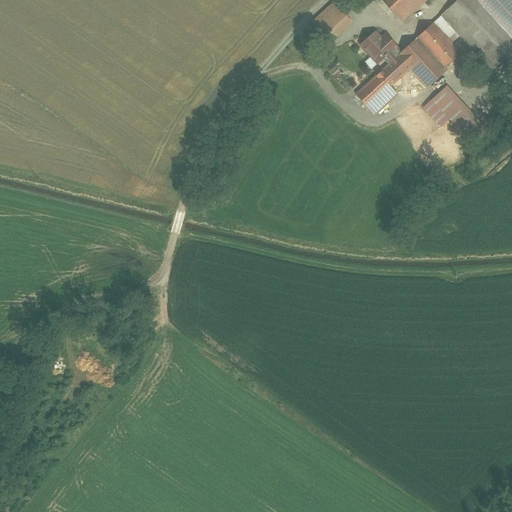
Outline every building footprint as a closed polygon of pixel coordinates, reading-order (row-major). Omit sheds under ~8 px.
[(390,66),(355,96),(373,116),(396,96),(388,87),(407,70),(426,91),(446,73),(444,71),(461,55),(452,44),(460,37),(493,73),(511,56),(511,42),(473,0),(460,0),(403,53),(386,34),(382,37),(376,31),(359,46),(378,67),(385,61),(390,66)] [(382,0),(403,23),(428,0),(382,0)] [(511,0),(473,0),(511,42),(511,0)] [(334,6),(312,26),(330,45),(352,24),(334,6)] [(444,88),(431,101),(473,142),(486,129),(444,88)]
